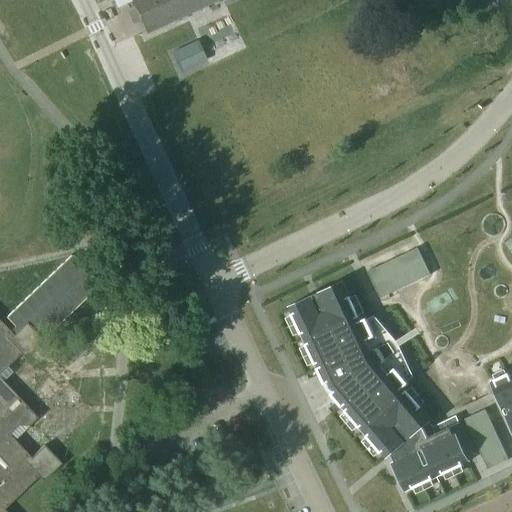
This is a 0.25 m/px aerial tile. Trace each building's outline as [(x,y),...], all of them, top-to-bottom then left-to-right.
[(113,0),(117,9),(130,3),(129,0),(113,0)] [(131,0),(136,10),(140,20),(146,33),(217,0),(131,0)] [(205,61),(197,42),(172,54),(180,72),(205,61)] [(417,248),(367,272),(380,299),(430,275),(417,248)] [(0,511),(6,511),(4,509),(38,477),(43,482),(61,464),(44,446),(31,458),(14,440),(9,435),(18,426),(28,426),(37,418),(2,381),(0,378),(0,373),(7,367),(20,354),(25,359),(34,350),(43,360),(52,351),(43,341),(44,341),(42,340),(100,285),(78,262),(72,255),(69,258),(6,318),(18,331),(13,335),(0,321),(0,511)] [(360,321),(341,283),(288,308),(324,384),(326,383),(332,393),(330,394),(385,458),(390,454),(394,463),(392,464),(405,492),(468,462),(455,435),(452,436),(449,428),(430,437),(424,425),(430,420),(402,388),(406,385),(393,370),(387,375),(379,366),(385,361),(377,348),(370,352),(365,341),(372,338),(364,319),(360,321)] [(508,375),(490,383),(511,429),(511,376),(509,378),(508,375)] [(485,410),(465,420),(490,472),(510,462),(485,410)]
